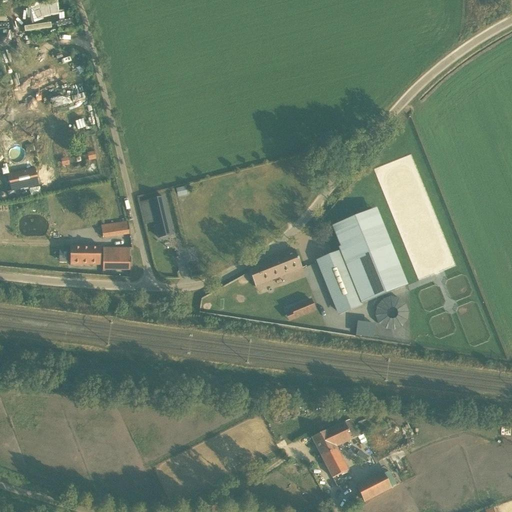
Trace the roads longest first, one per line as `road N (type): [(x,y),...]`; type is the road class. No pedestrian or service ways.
road 1 (unclassified): [(511,19),(430,77),(309,213),(271,244),(200,283),(151,287)]
road 2 (unclassified): [(151,287),(83,0)]
road 3 (unclassified): [(151,287),(0,275)]
